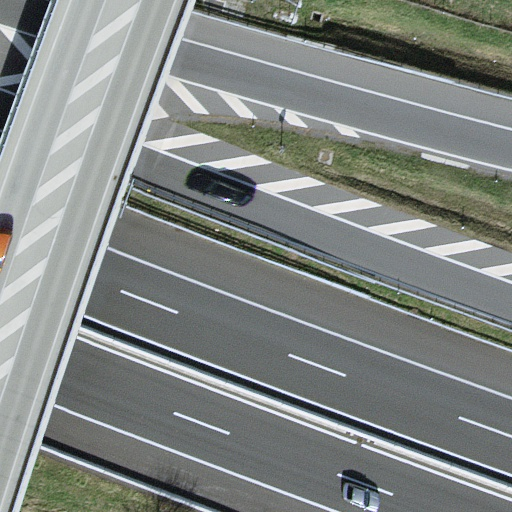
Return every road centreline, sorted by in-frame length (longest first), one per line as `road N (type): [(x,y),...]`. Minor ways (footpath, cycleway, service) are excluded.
road 1 (motorway): [(511,432),(0,241)]
road 2 (motorway): [(511,293),(0,104)]
road 3 (motorway): [(511,144),(0,0)]
road 4 (secondary): [(0,451),(158,0)]
road 5 (motorway): [(0,362),(394,511)]
road 6 (secondary): [(89,0),(0,254)]
